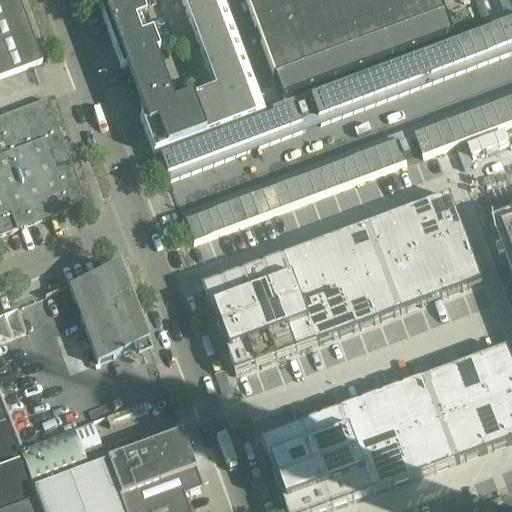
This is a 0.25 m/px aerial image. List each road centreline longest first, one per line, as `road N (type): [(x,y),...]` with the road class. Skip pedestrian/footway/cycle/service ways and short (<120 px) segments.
road 1 (unclassified): [(247,511),(138,223)]
road 2 (unclassified): [(138,223),(53,0)]
road 3 (unclassified): [(0,275),(138,223)]
